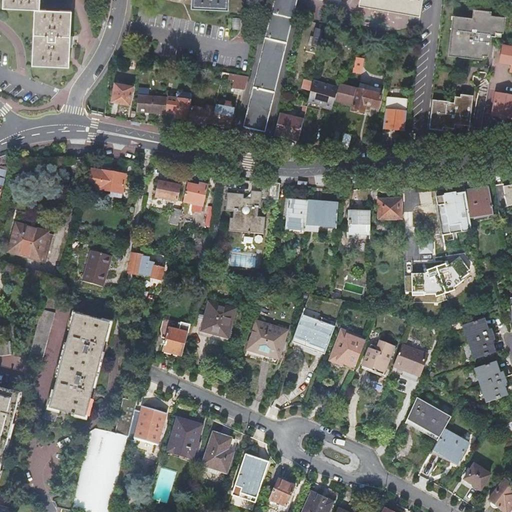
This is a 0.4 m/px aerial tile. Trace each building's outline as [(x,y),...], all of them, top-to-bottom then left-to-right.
[(3,0),(3,8),(35,10),(40,10),(40,0),(3,0)] [(191,0),(191,8),(228,10),(228,0),(191,0)] [(275,0),(245,128),(259,131),(290,0),(275,0)] [(364,0),(364,4),(421,14),(422,0),(364,0)] [(40,10),(35,10),(33,65),(70,67),(72,12),(40,10)] [(471,58),(482,59),(482,55),(487,56),(488,48),(489,47),(488,47),(488,42),(489,41),(490,37),(489,36),(491,35),(492,36),(496,36),(497,32),(503,33),(505,19),(491,17),(491,13),(475,12),(474,20),(455,18),(450,55),(458,56),(459,56),(459,53),(471,54),(471,58)] [(151,44),(142,42),(140,50),(150,52),(151,44)] [(511,48),(504,47),(501,62),(511,64),(511,65),(511,73),(511,72),(511,48)] [(365,54),(356,52),(353,73),(359,73),(361,74),(362,69),(365,54)] [(248,78),(236,76),(235,81),(233,89),(245,92),(248,78)] [(339,88),(314,81),(311,93),(309,102),(321,106),(321,107),(332,110),(335,101),(339,88)] [(360,83),(359,90),(379,96),(381,89),(360,83)] [(134,89),(117,85),(113,103),(130,107),(134,89)] [(359,90),(355,89),(340,85),(339,88),(335,101),(352,105),(354,106),(353,111),(364,114),(366,106),(379,109),(382,96),(379,96),(359,90)] [(149,90),(139,89),(137,112),(167,115),(168,99),(149,97),(149,90)] [(167,115),(166,128),(174,129),(175,114),(178,114),(177,119),(188,121),(192,94),(178,93),(177,100),(168,98),(168,99),(167,115)] [(511,96),(497,94),(493,116),(511,119),(511,96)] [(450,103),(433,101),(430,130),(443,132),(444,132),(444,128),(453,129),(454,129),(455,125),(465,126),(469,126),(472,99),(462,97),(462,100),(457,99),(456,105),(450,104),(450,103)] [(225,107),(217,106),(217,108),(213,124),(231,128),(234,109),(231,108),(232,103),(226,102),(225,107)] [(191,108),(189,124),(207,126),(207,124),(213,124),(217,108),(209,107),(208,110),(194,108),(194,107),(193,107),(192,108),(191,108)] [(407,114),(386,111),(384,131),(386,132),(387,129),(405,131),(407,114)] [(304,120),(280,114),(275,136),(299,142),(304,120)] [(341,150),(349,150),(353,136),(345,133),(341,150)] [(381,149),(389,149),(390,135),(383,134),(381,149)] [(0,195),(7,170),(8,170),(13,154),(0,158),(0,163),(1,169),(0,168),(0,195)] [(102,172),(90,170),(86,187),(99,190),(111,192),(123,195),(126,175),(102,171),(102,172)] [(180,187),(159,183),(156,198),(177,202),(180,187)] [(243,199),(243,196),(227,194),(225,211),(233,213),(232,219),(230,218),(228,231),(263,235),(265,218),(257,217),(258,209),(260,209),(261,199),(278,201),(279,185),(263,183),(262,193),(251,192),(250,200),(243,199)] [(187,185),(183,203),(193,205),(192,209),(201,211),(202,207),(203,207),(207,187),(200,185),(199,188),(187,185)] [(511,185),(503,187),(503,185),(495,186),(499,209),(511,207),(510,203),(511,203),(511,185)] [(488,187),(464,191),(464,193),(469,219),(492,215),(488,187)] [(435,200),(436,207),(443,206),(446,221),(447,221),(447,223),(448,230),(470,227),(469,219),(464,193),(442,196),(443,199),(436,200),(436,199),(435,199),(435,200)] [(401,200),(383,200),(377,200),(378,221),(380,221),(402,220),(401,200)] [(286,229),(305,231),(306,224),(308,203),(308,202),(288,201),(286,229)] [(306,224),(337,226),(338,205),(308,203),(306,224)] [(451,234),(470,231),(470,227),(448,230),(447,223),(447,221),(446,221),(443,206),(436,207),(441,235),(442,235),(451,233),(451,234)] [(370,235),(370,213),(349,213),(349,235),(370,235)] [(47,233),(17,225),(10,251),(46,261),(53,235),(47,233)] [(103,287),(111,257),(91,252),(83,282),(103,287)] [(150,258),(133,254),(129,274),(151,278),(150,279),(162,281),(165,268),(154,266),(155,263),(149,262),(150,258)] [(209,302),(202,331),(228,338),(236,309),(209,302)] [(29,362),(40,365),(52,317),(53,313),(42,310),(29,362)] [(52,317),(40,365),(41,365),(55,314),(53,313),(52,317)] [(50,409),(46,408),(43,419),(53,421),(56,410),(71,414),(70,417),(73,418),(74,415),(84,418),(109,324),(74,315),(74,316),(70,315),(46,407),(50,408),(50,409)] [(334,327),(301,316),(293,340),(325,352),(334,327)] [(470,343),(492,336),(490,331),(487,332),(484,321),(465,327),(470,343)] [(162,351),(182,356),(189,325),(181,322),(179,330),(168,328),(162,351)] [(255,323),(245,356),(275,366),(286,332),(255,323)] [(363,348),(365,341),(364,340),(341,331),(331,359),(344,364),(343,367),(354,371),(363,348)] [(494,341),(492,336),(470,343),(476,360),(495,354),(491,342),(494,341)] [(0,343),(0,356),(12,355),(11,342),(0,343)] [(370,347),(361,368),(382,377),(391,356),(370,347)] [(401,347),(393,368),(406,372),(404,376),(417,381),(426,357),(401,347)] [(482,386),(504,379),(502,374),(499,375),(496,363),(477,370),(482,386)] [(480,387),(482,386),(477,370),(474,370),(480,387)] [(506,384),(504,379),(482,386),(488,403),(507,396),(503,385),(506,384)] [(0,466),(19,395),(0,389),(0,466)] [(71,511),(75,511),(110,511),(127,437),(128,438),(129,435),(135,410),(137,402),(123,399),(115,434),(95,430),(88,434),(71,511)] [(417,399),(407,420),(439,438),(444,430),(450,418),(417,399)] [(135,410),(129,435),(135,437),(134,438),(156,445),(165,413),(142,407),(141,412),(135,410)] [(201,426),(177,419),(167,451),(191,458),(201,426)] [(439,438),(431,452),(443,459),(445,455),(458,463),(469,444),(444,430),(439,438)] [(230,452),(234,440),(213,433),(202,465),(226,473),(233,453),(230,452)] [(409,466),(420,472),(428,459),(417,453),(409,466)] [(233,491),(251,497),(256,484),(261,486),(268,463),(245,455),(233,491)] [(464,479),(480,490),(490,475),(474,465),(464,479)] [(268,500),(269,500),(286,507),(295,487),(277,480),(270,495),(268,500)] [(511,485),(505,480),(489,500),(504,511),(509,506),(511,507),(511,485)] [(256,484),(251,497),(256,499),(261,486),(256,484)] [(329,511),(334,502),(311,492),(301,511),(329,511)]
